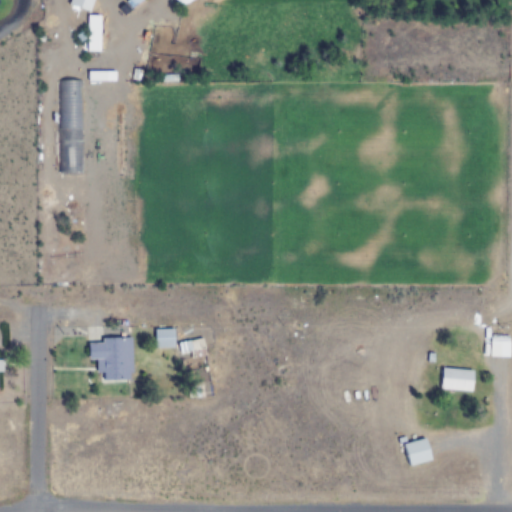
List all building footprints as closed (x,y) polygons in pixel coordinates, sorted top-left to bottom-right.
[(67,0),(66,5),(87,11),(90,0),(67,0)] [(172,346),(172,328),(151,328),(151,346),(172,346)] [(510,356),(510,334),(482,334),(482,356),(510,356)] [(129,338),(88,339),(89,376),(129,375),(129,338)] [(471,369),(439,369),(439,389),(471,389),(471,369)] [(403,466),(430,459),(424,436),(397,443),(403,466)]
